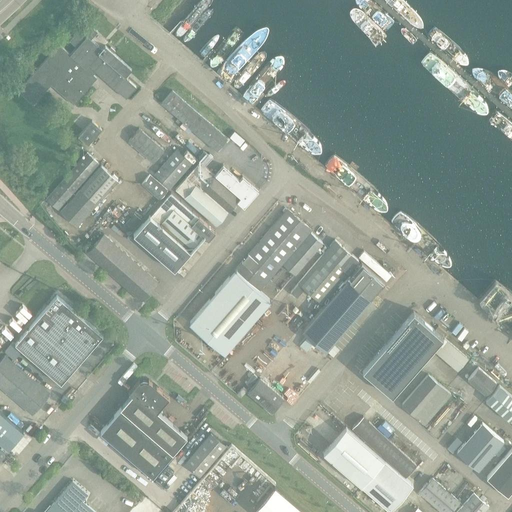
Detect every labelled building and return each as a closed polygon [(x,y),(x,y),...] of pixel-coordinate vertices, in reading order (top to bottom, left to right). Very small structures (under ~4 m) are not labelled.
[(77,47),(70,54),(59,44),(20,88),(18,90),(33,104),(51,84),(73,104),(90,85),(97,77),(93,74),(96,71),(126,97),(136,86),(128,78),(125,76),(129,71),(132,68),(114,52),(105,45),(102,49),(91,39),(98,31),(86,21),(69,40),(77,47)] [(172,90),(162,102),(216,150),(227,137),(172,90)] [(78,135),(88,144),(102,128),(92,120),(78,135)] [(128,140),(153,161),(164,149),(139,128),(128,140)] [(170,187),(196,157),(188,150),(187,149),(182,154),(176,149),(155,173),(170,187)] [(87,152),(46,198),(58,209),(99,163),(87,152)] [(224,164),(216,174),(200,160),(175,188),(216,224),(239,197),(246,203),(258,190),(242,176),(240,179),(224,164)] [(101,165),(61,211),(77,225),(118,179),(101,165)] [(142,183),(159,199),(167,190),(150,174),(142,183)] [(134,233),(174,269),(203,235),(208,239),(215,231),(171,192),(150,215),(134,233)] [(235,268),(231,273),(267,303),(271,299),(259,289),(312,229),(287,208),(235,268)] [(134,213),(126,222),(133,229),(141,220),(134,213)] [(282,263),(295,274),(322,242),(310,231),(282,263)] [(87,252),(141,300),(148,293),(152,288),(158,281),(104,233),(93,246),(87,252)] [(290,291),(297,297),(305,287),(321,301),(343,277),(344,278),(351,270),(349,269),(358,259),(335,239),(290,291)] [(308,334),(299,345),(306,350),(315,340),(333,356),(339,349),(332,343),(359,310),(374,294),(384,282),(362,262),(303,330),(308,334)] [(267,303),(231,273),(189,322),(224,353),(267,303)] [(5,351),(15,359),(22,349),(61,382),(103,334),(57,294),(15,343),(13,341),(5,351)] [(442,336),(443,335),(413,310),(400,324),(362,369),(392,394),(417,365),(442,336)] [(433,349),(457,370),(468,358),(444,337),(433,349)] [(0,359),(0,385),(32,414),(50,394),(4,355),(0,359)] [(467,379),(486,394),(496,382),(478,366),(467,379)] [(254,374),(246,383),(251,387),(259,378),(254,374)] [(417,417),(425,423),(451,393),(446,389),(443,387),(428,374),(402,404),(417,417)] [(248,392),(271,412),(274,410),(284,398),(260,377),(248,392)] [(100,430),(152,476),(173,452),(187,435),(158,410),(169,396),(148,378),(147,380),(146,379),(144,379),(143,379),(141,380),(140,381),(139,379),(128,391),(129,392),(129,391),(132,393),(120,407),(100,430)] [(493,405),(511,422),(511,395),(499,384),(486,400),(493,405)] [(0,440),(5,445),(8,448),(23,431),(0,410),(0,440)] [(352,427),(405,476),(416,464),(363,415),(352,427)] [(457,451),(478,469),(503,440),(482,422),(457,451)] [(346,426),(323,453),(357,481),(379,455),(346,426)] [(184,463),(200,476),(226,445),(211,432),(184,463)] [(511,447),(486,477),(508,495),(511,490),(511,447)] [(379,455),(357,481),(361,485),(390,510),(404,494),(409,488),(413,484),(411,482),(384,459),(379,455)] [(419,492),(441,511),(450,511),(460,501),(432,477),(419,492)] [(85,496),(88,493),(73,480),(44,511),(96,511),(85,502),(86,501),(86,499),(86,498),(85,496)] [(254,507),(259,511),(306,511),(274,484),(254,507)] [(474,492),(462,506),(468,511),(482,511),(489,505),(474,492)]
